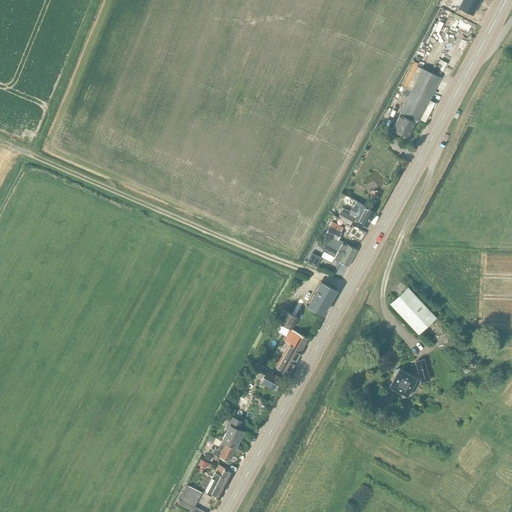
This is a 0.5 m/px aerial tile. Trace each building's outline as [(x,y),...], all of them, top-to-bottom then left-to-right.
[(442,0),(441,0),(438,5),(449,11),(452,6),(442,0)] [(462,0),(459,7),(472,15),(480,0),(462,0)] [(418,123),(441,77),(421,68),(391,130),(407,138),(415,121),(418,123)] [(341,209),(337,217),(350,224),(353,219),(360,223),(367,227),(375,212),(375,211),(358,202),(356,206),(354,204),(350,211),(349,213),(341,209)] [(348,267),(357,249),(338,239),(341,232),(337,230),(338,226),(331,222),(325,233),(327,235),(320,248),(327,252),(326,253),(334,257),(333,259),(348,267)] [(311,253),(306,263),(316,268),(321,258),(311,253)] [(320,282),(307,305),(321,313),(323,314),(336,290),(335,290),(320,282)] [(418,333),(435,317),(407,287),(390,303),(418,333)] [(291,329),(298,317),(282,309),(276,320),(291,329)] [(288,374),(307,338),(290,329),(283,341),(288,343),(275,367),(288,374)] [(420,383),(430,380),(424,359),(414,361),(420,383)] [(275,389),(281,378),(266,370),(267,368),(256,362),(250,373),(260,379),(260,381),(275,389)] [(403,398),(411,395),(410,391),(417,378),(398,367),(388,386),(401,394),(403,398)] [(222,441),(235,448),(236,448),(244,432),(240,429),(244,422),(231,416),(225,428),(227,429),(221,441),(222,441)] [(228,462),(235,448),(222,441),(218,449),(215,448),(212,453),(228,462)] [(206,453),(203,458),(210,461),(213,457),(206,453)] [(201,460),(198,465),(205,468),(207,463),(201,460)] [(214,478),(206,493),(219,500),(234,473),(233,473),(228,470),(218,465),(212,477),(214,478)] [(187,485),(177,504),(191,511),(192,511),(195,506),(202,493),(200,492),(187,485)]
